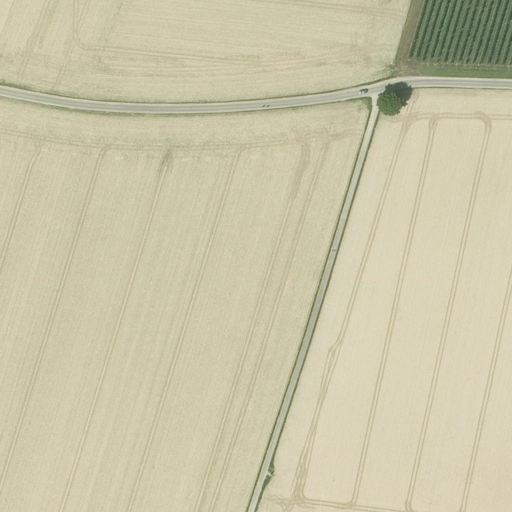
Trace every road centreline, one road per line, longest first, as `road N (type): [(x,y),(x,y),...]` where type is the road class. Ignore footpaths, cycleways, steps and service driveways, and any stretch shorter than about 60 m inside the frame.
road 1 (unclassified): [(380,87),(250,511)]
road 2 (unclassified): [(0,91),(145,108),(380,87)]
road 3 (unclassified): [(380,87),(511,85)]
